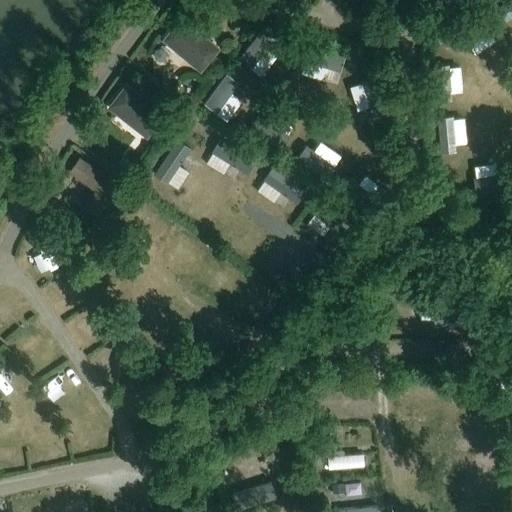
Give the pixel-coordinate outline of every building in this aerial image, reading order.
[(177,30),(209,60),(228,40),(196,10),(177,30)] [(480,31),(483,41),(502,36),(499,26),(480,31)] [(268,29),(265,45),(279,48),(282,32),(268,29)] [(352,81),(372,87),(381,59),(361,53),(352,81)] [(227,84),(246,104),(263,87),(243,68),(227,84)] [(120,99),(159,126),(177,101),(137,74),(120,99)] [(278,111),(275,126),(288,129),(291,113),(278,111)] [(224,115),(203,141),(219,154),(240,129),(224,115)] [(89,120),(83,131),(99,139),(105,128),(89,120)] [(461,142),(488,139),(486,124),(459,127),(461,142)] [(252,166),(257,170),(270,152),(250,138),(233,161),(248,172),(252,166)] [(277,178),(292,191),(307,174),(291,161),(277,178)] [(91,192),(108,205),(131,176),(114,163),(91,192)] [(169,181),(187,195),(202,177),(184,163),(169,181)] [(217,218),(235,191),(215,179),(198,206),(217,218)] [(134,214),(147,201),(139,193),(126,206),(134,214)] [(328,214),(341,223),(352,209),(339,199),(328,214)] [(261,213),(245,238),(262,250),(279,224),(261,213)] [(176,242),(192,255),(210,233),(194,220),(176,242)] [(280,260),(296,273),(306,260),(290,247),(280,260)] [(235,257),(227,274),(243,281),(251,264),(235,257)] [(253,296),(267,306),(284,283),(269,273),(253,296)] [(154,299),(164,290),(153,277),(143,286),(154,299)] [(0,312),(6,318),(22,303),(7,287),(0,292),(0,312)] [(89,303),(96,321),(111,315),(104,297),(89,303)] [(88,332),(99,322),(90,312),(79,321),(88,332)] [(24,341),(44,357),(52,347),(32,331),(24,341)] [(127,374),(144,364),(130,338),(113,348),(127,374)] [(0,354),(0,364),(8,375),(23,363),(11,346),(0,354)] [(65,368),(47,379),(62,403),(80,391),(65,368)] [(23,371),(11,376),(17,388),(29,382),(23,371)] [(140,396),(154,390),(147,373),(132,379),(140,396)] [(340,393),(341,408),(371,407),(371,392),(340,393)] [(60,448),(77,447),(74,418),(57,420),(60,448)] [(496,419),(467,418),(467,434),(496,435),(496,419)] [(372,420),(345,420),(345,433),(372,432),(372,420)] [(82,426),(84,443),(105,441),(103,424),(82,426)] [(32,438),(14,440),(15,459),(34,458),(32,438)] [(484,445),(487,457),(502,453),(500,442),(484,445)] [(375,443),(330,443),(330,459),(375,458),(375,443)] [(246,458),(250,469),(267,463),(263,452),(246,458)] [(498,482),(499,470),(465,469),(464,481),(498,482)] [(123,511),(124,489),(109,489),(107,511),(123,511)] [(102,511),(102,496),(86,496),(86,510),(102,511)]
